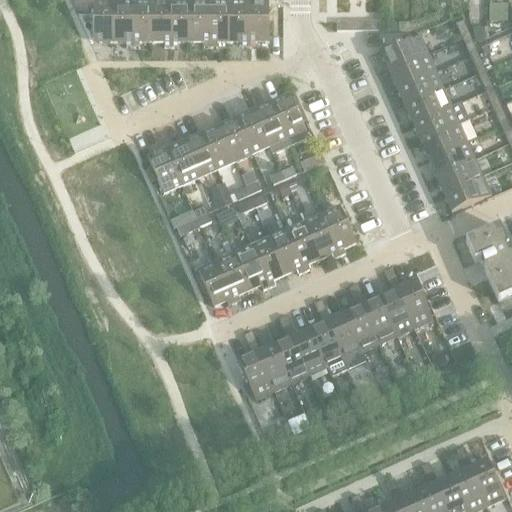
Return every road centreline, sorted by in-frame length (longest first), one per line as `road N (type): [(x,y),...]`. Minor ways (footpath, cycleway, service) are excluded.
road 1 (residential): [(408,249),(314,51)]
road 2 (residential): [(126,132),(314,51)]
road 3 (residential): [(229,327),(408,249)]
